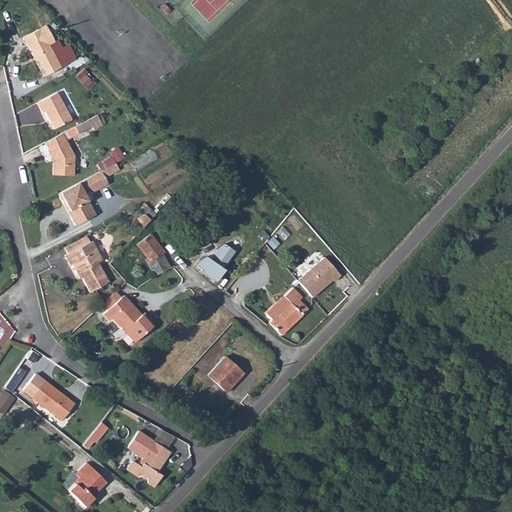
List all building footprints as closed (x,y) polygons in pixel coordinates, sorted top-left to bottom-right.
[(170,10),(164,4),(160,8),(166,14),(170,10)] [(54,42),(45,26),(22,38),(26,46),(27,46),(33,57),(36,57),(38,62),(37,64),(43,76),(60,68),(48,45),(54,42)] [(71,70),(84,63),(81,57),(67,64),(71,70)] [(92,82),(85,75),(80,81),(86,87),(92,82)] [(71,120),(56,93),(36,103),(42,113),(44,112),(54,129),(71,120)] [(102,125),(96,115),(74,127),(77,134),(91,127),(93,130),(102,125)] [(73,176),(73,157),(61,134),(45,142),(48,149),(47,150),(53,161),(53,175),(73,176)] [(115,163),(107,167),(111,174),(119,170),(115,163)] [(100,171),(84,180),(91,193),(107,184),(100,171)] [(75,226),(95,215),(78,183),(58,194),(62,203),(65,202),(72,215),(70,216),(75,226)] [(137,218),(142,228),(150,220),(144,214),(137,218)] [(150,234),(136,245),(147,258),(145,260),(154,277),(171,267),(170,267),(162,254),(165,253),(150,234)] [(67,254),(64,256),(69,266),(72,264),(76,274),(79,272),(89,292),(108,282),(98,262),(102,260),(92,241),(89,242),(86,236),(64,248),(67,254)] [(202,269),(200,271),(215,282),(223,270),(222,269),(234,251),(221,242),(209,259),(203,255),(196,265),(202,269)] [(325,257),(297,281),(312,298),(333,280),(334,282),(341,276),(325,257)] [(266,314),(272,320),(269,323),(281,335),(308,309),(299,300),(302,297),(292,288),(266,314)] [(107,310),(121,297),(115,291),(102,304),(107,310)] [(107,310),(103,314),(109,320),(112,318),(135,342),(154,325),(146,315),(143,318),(123,296),(121,297),(107,310)] [(243,374),(224,357),(207,375),(226,392),(243,374)] [(74,404),(35,374),(22,391),(61,420),(74,404)] [(0,417),(14,398),(3,391),(0,395),(0,417)] [(107,428),(100,423),(94,430),(82,445),(86,449),(92,441),(95,443),(107,428)] [(139,455),(142,457),(138,465),(131,461),(126,469),(137,476),(143,476),(147,478),(148,483),(154,487),(162,475),(156,472),(169,452),(137,431),(127,448),(139,456),(139,455)] [(73,483),(74,485),(68,491),(84,507),(93,498),(90,495),(92,493),(94,495),(106,483),(86,463),(74,474),(78,478),(73,483)]
